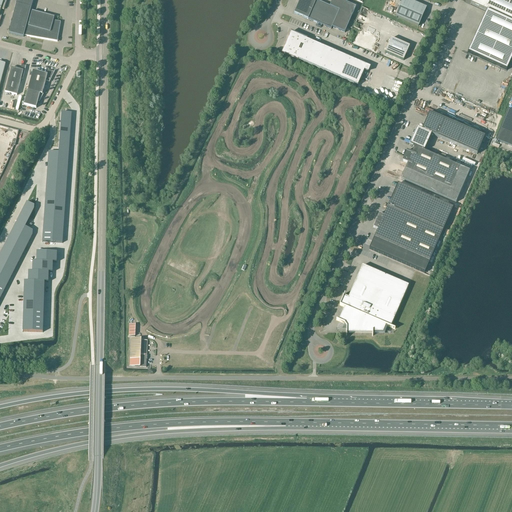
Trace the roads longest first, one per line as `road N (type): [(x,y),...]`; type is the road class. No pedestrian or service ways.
road 1 (unclassified): [(511,378),(0,375)]
road 2 (tertiary): [(94,511),(104,55)]
road 3 (unclassified): [(314,343),(311,324),(451,0)]
road 4 (motorway): [(306,402),(148,389),(0,407)]
road 5 (motorway): [(306,402),(118,407),(0,426)]
road 6 (motorway): [(0,466),(143,434),(285,422)]
road 7 (motorway): [(0,448),(117,428),(285,422)]
road 8 (motorway): [(285,422),(511,426)]
road 9 (motorway): [(511,405),(306,402)]
